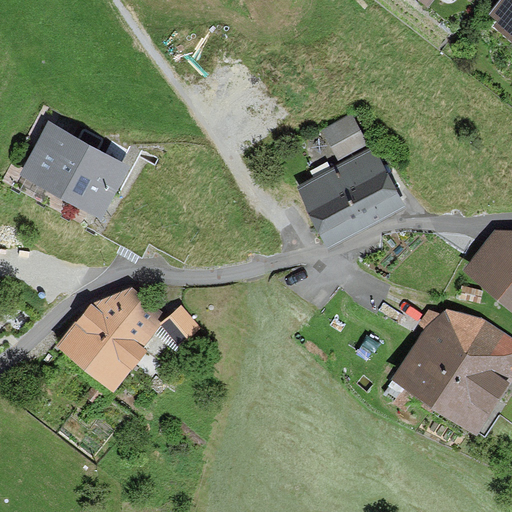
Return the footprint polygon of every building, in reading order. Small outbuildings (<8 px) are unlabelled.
[(511,0),(496,19),(511,33),(511,0)] [(350,122),(331,132),(341,150),(360,140),(350,122)] [(50,131),(31,166),(98,202),(118,167),(50,131)] [(366,152),(307,183),(332,230),(391,199),(366,152)] [(162,224),(151,244),(183,262),(194,242),(162,224)] [(511,236),(504,230),(474,265),(511,296),(511,236)] [(77,317),(61,336),(113,379),(163,319),(129,290),(117,305),(111,301),(103,310),(96,304),(82,321),(77,317)] [(441,314),(401,372),(440,398),(490,326),(478,317),(458,311),(450,318),(441,314)] [(511,338),(490,326),(440,398),(478,423),(504,383),(511,375),(511,338)]
